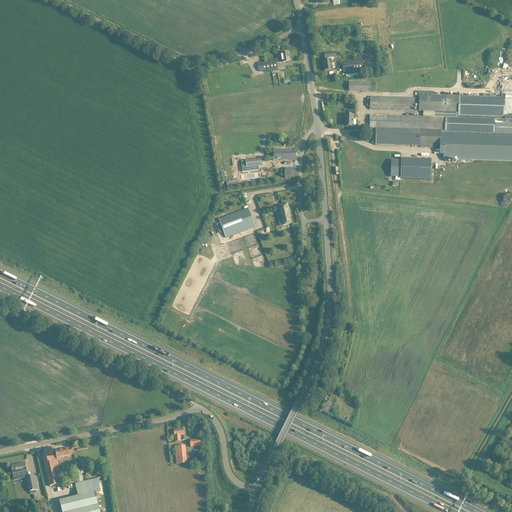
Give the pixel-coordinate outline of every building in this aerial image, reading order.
[(325,61),(323,61),(324,71),(329,70),(332,70),(331,66),(331,60),(333,60),(333,58),(336,57),(335,52),(324,54),(325,59),(325,61)] [(257,63),(258,72),(277,68),(277,64),(290,62),(289,53),(281,54),(282,58),(276,59),(276,60),(257,63)] [(342,63),(343,72),(363,69),(362,60),(342,63)] [(370,116),(369,128),(375,128),(375,145),(420,146),(420,148),(440,148),(446,149),(446,154),(443,154),(443,159),(477,160),(511,161),(511,81),(502,81),(502,88),(501,98),(490,97),(483,97),(434,96),(431,95),(431,92),(418,92),(417,95),(417,97),(419,97),(419,103),(418,111),(423,111),(423,117),(370,116)] [(349,91),(354,91),(376,92),(376,83),(349,82),(349,91)] [(370,106),(369,109),(414,110),(414,98),(370,97),(370,98),(367,98),(367,106),(370,106)] [(345,127),(353,127),(353,116),(356,116),(356,111),(349,111),(349,115),(345,115),(345,127)] [(270,156),(269,157),(269,159),(270,160),(273,160),(273,161),(292,161),(297,161),(297,158),(297,154),(297,152),(291,152),(291,150),(281,150),(273,150),(273,156),(270,156)] [(245,161),(241,162),(242,172),(259,170),(258,166),(262,166),(262,159),(245,160),(245,161)] [(391,160),(391,177),(400,177),(400,179),(431,180),(431,160),(401,159),(401,161),(391,160)] [(284,169),(285,178),(295,178),(295,169),(284,169)] [(277,206),(279,213),(280,213),(283,226),(292,224),(287,204),(277,206)] [(219,220),(226,239),(255,228),(248,209),(219,220)] [(174,430),(174,435),(174,436),(175,436),(175,442),(180,442),(180,436),(184,435),(183,429),(174,430)] [(186,463),(185,445),(174,445),(175,464),(186,463)] [(55,451),(56,456),(57,458),(73,455),(72,447),(55,451)] [(43,459),(50,487),(62,484),(56,461),(54,462),(53,457),(43,459)] [(11,466),(12,471),(13,475),(27,472),(25,463),(11,466)] [(76,472),(74,473),(76,482),(77,482),(78,483),(83,482),(81,470),(76,471),(76,472)] [(25,477),(28,492),(38,490),(35,475),(25,477)] [(99,511),(92,482),(82,484),(76,486),(78,496),(59,501),(62,511),(99,511)]
